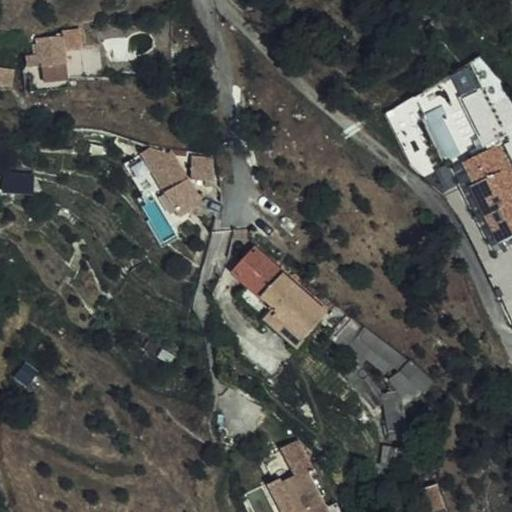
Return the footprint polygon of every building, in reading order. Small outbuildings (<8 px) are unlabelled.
[(42,40),(31,41),(32,51),(68,50),(68,26),(42,27),(42,40)] [(511,169),(480,116),(456,130),(464,146),(461,149),(497,210),(511,201),(511,169)] [(143,136),(137,141),(147,155),(152,151),(168,173),(163,177),(178,197),(201,180),(169,137),(161,144),(143,136)] [(210,144),(192,146),(194,167),(213,164),(210,144)] [(34,189),(34,169),(3,169),(4,189),(34,189)] [(264,249),(257,260),(290,289),(300,279),(264,249)] [(290,289),(257,260),(247,271),(290,309),(288,313),(317,339),(334,318),(340,311),(300,279),(290,289)] [(377,326),(346,303),(340,311),(334,318),(349,330),(343,338),(364,357),(371,348),(400,369),(393,382),(371,364),(358,380),(392,408),(401,401),(412,433),(430,427),(420,396),(431,384),(416,360),(377,326)] [(25,384),(36,371),(25,361),(14,374),(25,384)] [(299,465),(275,478),(292,511),(314,511),(323,507),(299,465)] [(290,511),(292,511),(275,478),(262,484),(277,511),(290,511)]
